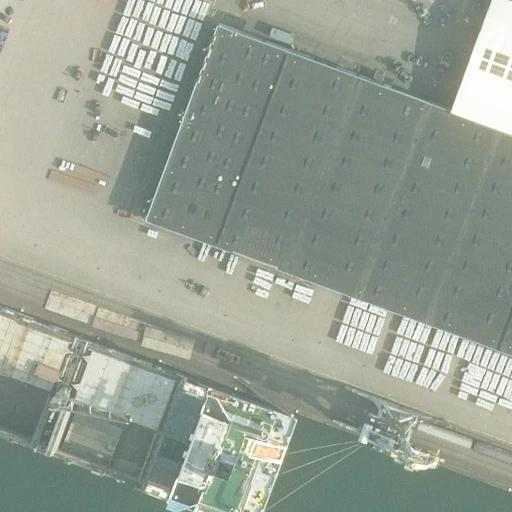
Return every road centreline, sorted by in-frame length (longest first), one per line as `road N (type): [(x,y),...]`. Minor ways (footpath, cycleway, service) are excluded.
road 1 (unknown): [(307,0),(436,45),(478,0)]
road 2 (unknown): [(0,127),(32,76),(48,0)]
